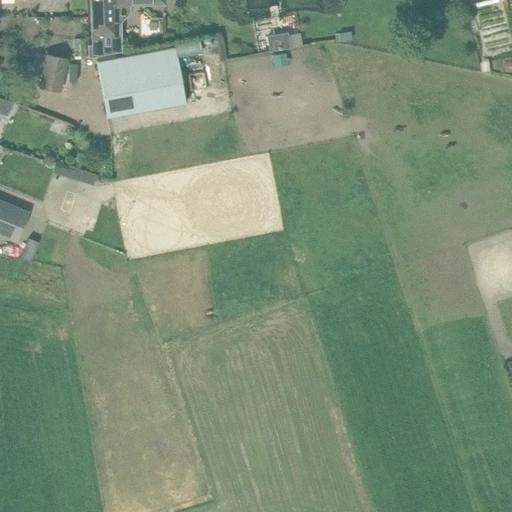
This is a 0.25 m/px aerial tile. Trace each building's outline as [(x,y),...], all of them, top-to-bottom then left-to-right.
[(92,0),(94,34),(94,35),(112,34),(112,23),(121,23),(130,13),(129,7),(162,6),(162,2),(162,0),(92,0)] [(287,32),(266,35),(269,52),(290,48),(287,32)] [(200,41),(184,44),(96,61),(107,116),(179,103),(177,93),(191,91),(189,74),(205,71),(200,41)] [(59,92),(66,58),(47,54),(40,88),(59,92)] [(0,112),(6,115),(12,102),(0,97),(0,112)] [(29,211),(0,199),(0,237),(16,244),(29,211)]
